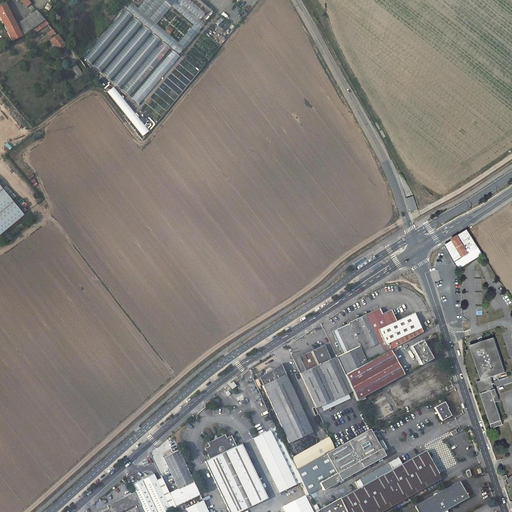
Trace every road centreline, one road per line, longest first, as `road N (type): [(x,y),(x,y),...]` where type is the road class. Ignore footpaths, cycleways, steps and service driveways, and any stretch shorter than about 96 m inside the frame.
road 1 (secondary): [(70,511),(230,372),(418,248)]
road 2 (residential): [(295,0),(392,176),(418,248)]
road 3 (residential): [(418,248),(505,511)]
road 4 (track): [(0,151),(81,96),(112,93)]
